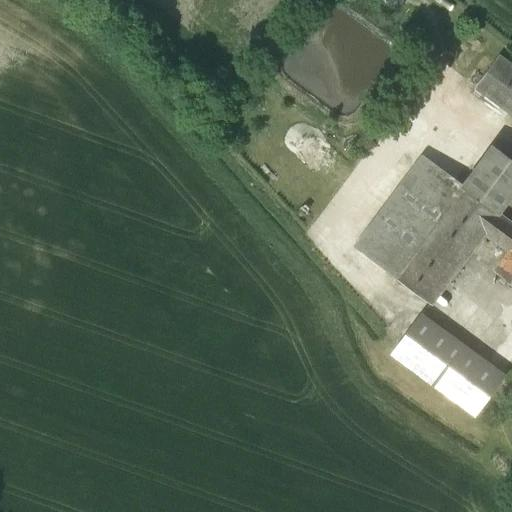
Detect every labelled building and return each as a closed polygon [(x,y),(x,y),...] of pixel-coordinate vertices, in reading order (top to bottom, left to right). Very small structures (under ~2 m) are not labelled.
[(511,67),(498,57),(476,87),(511,113),(511,67)] [(511,161),(510,160),(493,147),(463,187),(498,213),(511,194),(511,161)] [(424,158),(357,248),(396,277),(463,187),(424,158)] [(463,187),(396,277),(432,303),(498,214),(498,213),(463,187)] [(511,224),(510,223),(498,214),(484,233),(509,252),(511,248),(511,224)] [(511,248),(509,252),(494,271),(511,284),(511,248)] [(503,376),(421,315),(393,354),(474,414),(503,376)]
